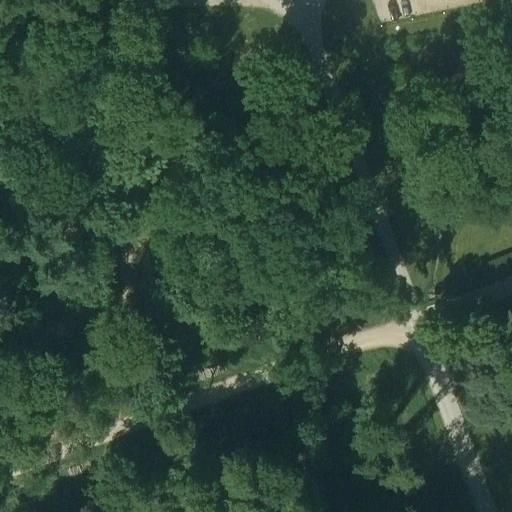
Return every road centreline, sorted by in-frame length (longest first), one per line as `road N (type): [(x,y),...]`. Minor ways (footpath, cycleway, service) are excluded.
road 1 (unclassified): [(488,511),(299,6)]
road 2 (track): [(0,474),(416,318)]
road 3 (track): [(111,432),(135,189),(135,3)]
road 4 (track): [(89,1),(0,159)]
road 5 (track): [(278,6),(135,3)]
